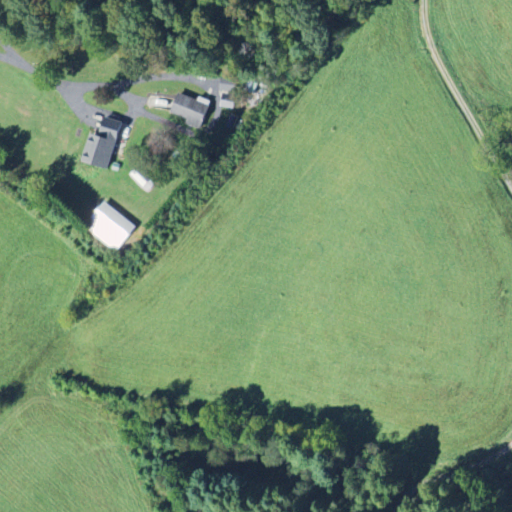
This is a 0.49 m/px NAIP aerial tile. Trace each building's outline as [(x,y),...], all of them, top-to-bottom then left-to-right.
[(219,89),(235,94),(237,84),(222,79),(219,89)] [(202,130),(210,105),(178,95),(172,114),(187,118),(185,125),(202,130)] [(123,123),(106,118),(100,137),(90,134),(81,163),(109,172),(123,123)] [(154,185),(136,169),(130,176),(148,192),(154,185)] [(116,253),(137,228),(105,202),(85,227),(116,253)]
